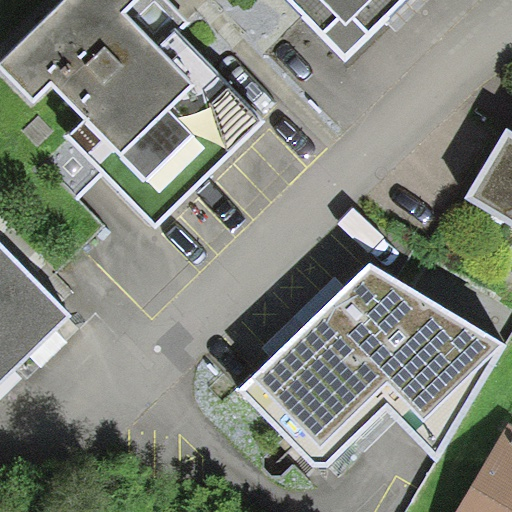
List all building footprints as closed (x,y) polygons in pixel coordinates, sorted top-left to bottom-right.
[(58,0),(0,56),(0,76),(34,112),(58,89),(86,118),(62,141),(150,232),(274,113),(191,28),(171,47),(136,10),(146,0),(58,0)] [(281,0),(349,70),(421,0),(281,0)] [(511,433),(466,511),(511,511),(511,131),(505,128),(465,199),(511,225),(511,433)] [(0,241),(0,387),(73,317),(0,241)] [(370,273),(244,392),(321,478),(389,413),(437,467),(504,355),(370,273)]
